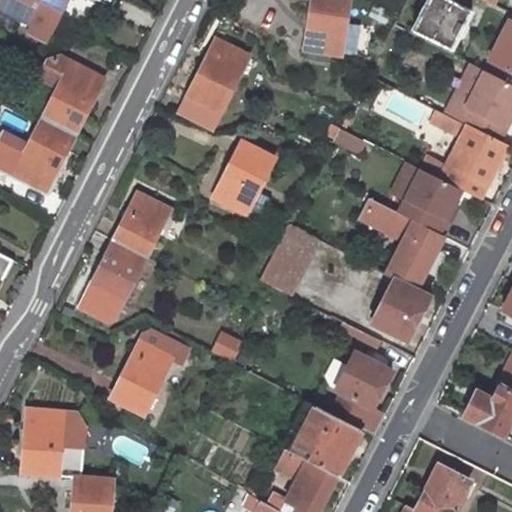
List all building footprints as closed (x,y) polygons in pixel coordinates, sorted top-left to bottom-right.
[(64,6),(66,0),(0,0),(0,8),(16,17),(50,34),(64,6)] [(349,0),(311,0),(309,15),(304,50),(341,55),(349,0)] [(472,10),(452,0),(428,0),(412,30),(450,49),(472,10)] [(511,21),(509,20),(489,60),(511,71),(511,21)] [(249,56),(216,38),(201,69),(188,95),(221,112),(249,56)] [(60,55),(49,59),(39,79),(57,87),(42,117),(76,134),(98,90),(105,77),(60,55)] [(484,70),(471,63),(447,113),(458,120),(459,121),(484,70)] [(511,84),(484,70),(459,121),(467,125),(499,141),(506,127),(502,124),(507,114),(511,103),(511,84)] [(453,132),(458,120),(447,113),(438,108),(432,121),(453,132)] [(76,134),(42,117),(28,144),(4,133),(0,140),(0,168),(47,191),(62,161),(76,134)] [(499,141),(467,125),(461,138),(446,166),(440,178),(462,189),(480,198),(486,186),(497,164),(507,145),(499,141)] [(278,158),(241,140),(227,169),(212,197),(249,215),(250,213),(263,219),(274,199),(260,192),(278,158)] [(392,193),(405,200),(422,168),(408,161),(392,193)] [(454,204),(462,189),(440,178),(422,168),(405,200),(399,213),(444,236),(451,222),(446,220),(454,204)] [(171,210),(137,192),(134,199),(113,240),(146,257),(171,210)] [(399,213),(372,199),(364,215),(406,236),(394,260),(365,245),(358,259),(378,270),(394,278),(417,290),(432,261),(444,236),(399,213)] [(319,240),(289,224),(267,264),(298,279),(319,240)] [(146,257),(113,240),(93,279),(88,288),(79,306),(108,321),(114,319),(122,305),(146,257)] [(0,254),(0,282),(11,261),(0,254)] [(298,279),(267,264),(259,280),(272,286),(289,295),(298,279)] [(417,290),(394,278),(371,322),(407,341),(418,321),(430,296),(417,290)] [(511,291),(502,310),(511,315),(511,291)] [(110,397),(144,415),(172,359),(181,364),(188,350),(150,330),(143,334),(139,341),(123,372),(110,397)] [(244,342),(221,331),(211,351),(234,362),(244,342)] [(392,371),(354,352),(335,389),(342,392),(332,413),(358,426),(362,428),(375,435),(386,413),(373,406),(383,387),(392,371)] [(511,357),(499,383),(511,390),(511,357)] [(476,391),(464,415),(504,435),(511,418),(511,390),(499,383),(491,399),(476,391)] [(332,413),(316,405),(315,406),(291,453),(337,476),(352,447),(362,428),(358,426),(332,413)] [(21,472),(59,475),(72,476),(81,477),(86,428),(77,413),(65,412),(27,409),(25,429),(21,472)] [(291,453),(285,450),(275,469),(303,483),(288,511),(318,511),(327,496),(337,476),(291,453)] [(428,485),(415,510),(417,511),(452,511),(462,494),(469,480),(439,464),(428,485)] [(81,477),(72,476),(71,510),(70,511),(109,511),(111,480),(81,477)] [(280,511),(260,500),(253,511),(280,511)]
